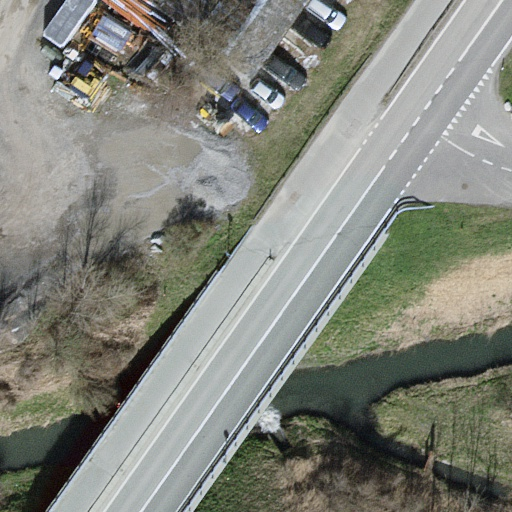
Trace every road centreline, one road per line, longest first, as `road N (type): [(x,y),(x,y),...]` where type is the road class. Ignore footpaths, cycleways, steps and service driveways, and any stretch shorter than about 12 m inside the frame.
road 1 (secondary): [(143,511),(419,113)]
road 2 (secondary): [(419,113),(499,0)]
